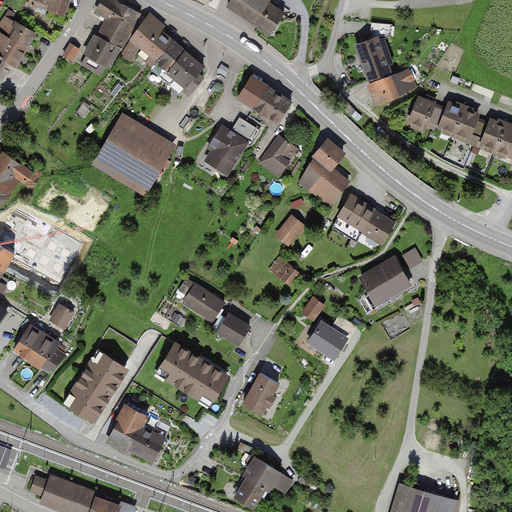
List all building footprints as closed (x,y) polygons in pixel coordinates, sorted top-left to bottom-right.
[(29,0),(28,6),(49,13),(50,10),(64,15),(69,0),(29,0)] [(83,63),(99,73),(104,63),(107,65),(118,46),(122,47),(141,14),(114,0),(103,0),(97,11),(108,18),(83,63)] [(231,0),(228,5),(271,34),(284,14),(288,16),(291,11),(281,5),(278,9),(269,3),(270,0),(231,0)] [(164,27),(149,14),(124,50),(135,57),(141,46),(152,55),(146,62),(152,67),(173,42),(161,32),(164,27)] [(15,66),(35,33),(6,16),(0,26),(0,56),(4,59),(15,66)] [(370,40),(357,44),(370,80),(390,73),(379,40),(392,36),(393,25),(372,22),(370,40)] [(186,87),(191,92),(203,78),(198,73),(204,67),(173,42),(152,67),(170,82),(176,75),(188,85),(186,87)] [(64,55),(73,60),(76,55),(74,54),(78,48),(71,44),(64,55)] [(390,76),(370,84),(378,104),(398,96),(418,84),(410,70),(390,76)] [(291,104),(251,78),(238,98),(278,124),(291,104)] [(407,121),(424,128),(435,103),(419,96),(407,121)] [(467,139),(478,113),(450,101),(438,126),(467,139)] [(175,145),(120,115),(92,166),(147,196),(175,145)] [(510,159),(511,155),(511,126),(491,117),(478,145),(510,159)] [(217,152),(210,162),(228,173),(246,143),(251,146),(260,131),(242,120),(234,133),(222,126),(209,147),(217,152)] [(282,137),(266,159),(282,170),(297,147),(282,137)] [(318,152),(305,173),(326,189),(321,195),(330,203),(349,182),(332,169),(344,153),(328,141),(318,152)] [(32,172),(4,152),(0,157),(0,206),(0,207),(17,183),(11,178),(15,173),(26,181),(32,172)] [(383,248),(399,220),(351,192),(335,220),(383,248)] [(297,210),(279,233),(292,244),(311,221),(297,210)] [(74,261),(81,239),(63,234),(56,256),(74,261)] [(0,290),(1,291),(8,279),(1,275),(15,253),(0,243),(0,290)] [(403,254),(411,268),(425,261),(417,247),(403,254)] [(301,273),(280,257),(269,273),(289,288),(301,273)] [(361,277),(377,303),(410,283),(395,257),(361,277)] [(184,299),(214,317),(225,297),(195,280),(184,299)] [(304,312),(316,320),(329,301),(317,293),(304,312)] [(59,303),(49,319),(60,325),(69,310),(59,303)] [(251,327),(226,313),(213,334),(238,348),(251,327)] [(309,341),(334,357),(347,338),(322,322),(309,341)] [(31,323),(14,349),(51,373),(68,347),(31,323)] [(175,343),(156,374),(211,407),(230,376),(175,343)] [(63,402),(95,423),(130,370),(98,349),(63,402)] [(244,404),(262,414),(287,370),(270,360),(244,404)] [(108,439),(152,462),(163,440),(139,427),(144,417),(125,406),(108,439)] [(0,447),(0,461),(2,462),(8,465),(13,452),(7,450),(0,447)] [(247,478),(235,495),(253,507),(264,490),(266,492),(273,482),(285,490),(292,480),(256,456),(243,475),(247,478)] [(131,511),(135,503),(51,471),(48,478),(42,494),(40,500),(70,511),(131,511)] [(48,478),(36,473),(30,490),(42,494),(48,478)] [(397,481),(389,511),(456,511),(460,497),(397,481)]
